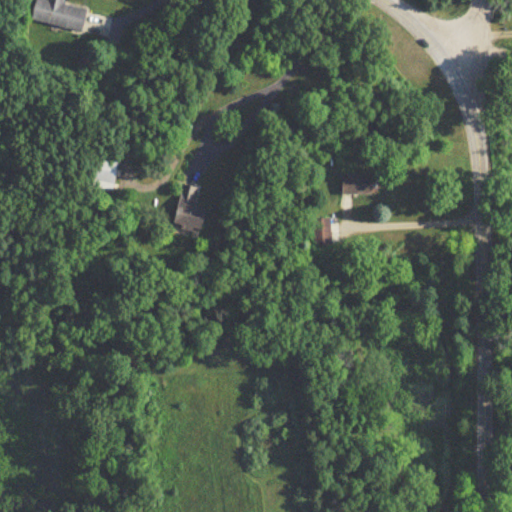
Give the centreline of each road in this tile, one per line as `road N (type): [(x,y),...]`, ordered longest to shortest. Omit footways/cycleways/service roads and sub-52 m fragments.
road 1 (tertiary): [(481,74),(483,511)]
road 2 (tertiary): [(481,74),(382,0)]
